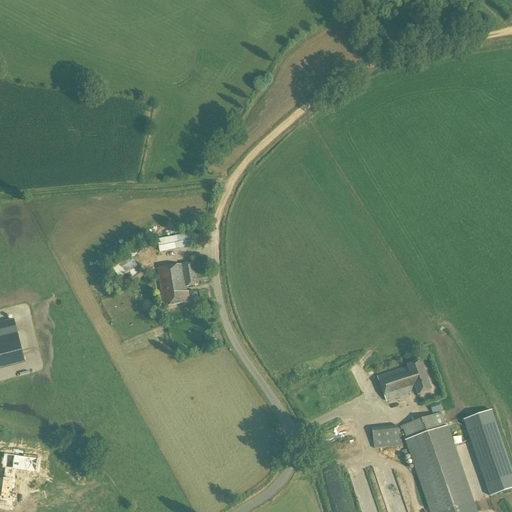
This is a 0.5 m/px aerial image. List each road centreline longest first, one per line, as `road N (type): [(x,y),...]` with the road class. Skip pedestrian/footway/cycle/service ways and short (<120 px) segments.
road 1 (track): [(511,33),(369,68),(292,117),(228,182),(0,200)]
road 2 (unclassified): [(222,511),(280,469),(283,449),(277,401),(229,332),(215,295),(214,211),(228,182)]
